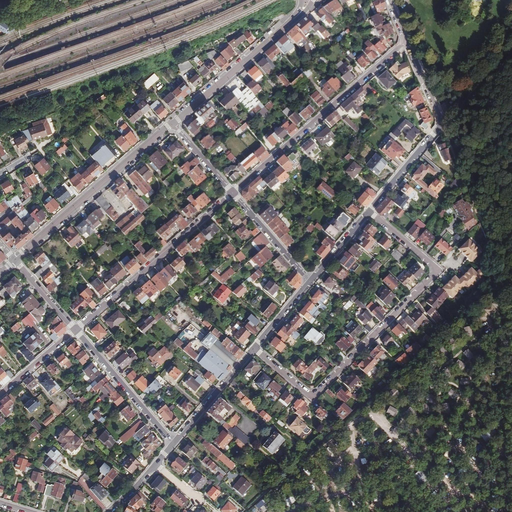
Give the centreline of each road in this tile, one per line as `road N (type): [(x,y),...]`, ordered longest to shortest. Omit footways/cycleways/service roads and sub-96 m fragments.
road 1 (motorway): [(511,127),(468,362),(423,511)]
road 2 (residential): [(368,210),(432,265),(433,276),(317,393),(305,392),(253,348)]
road 3 (motorway): [(443,511),(511,245)]
road 4 (residential): [(232,193),(405,40)]
road 5 (residential): [(75,330),(232,193)]
road 6 (secondary): [(171,123),(14,259)]
road 7 (residential): [(368,210),(440,123),(405,40)]
road 8 (secondary): [(307,0),(171,123)]
road 9 (residential): [(174,442),(75,330)]
road 10 (residential): [(174,442),(253,348)]
